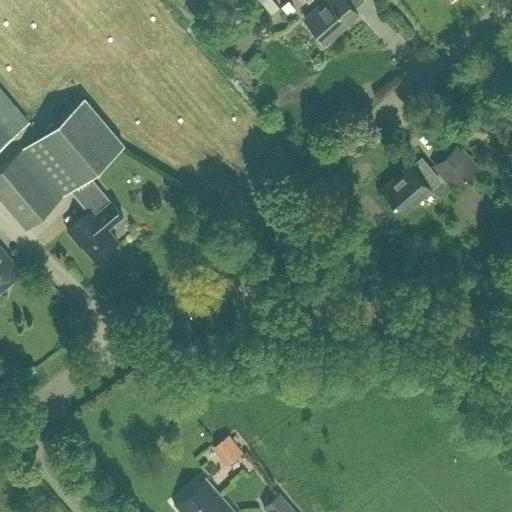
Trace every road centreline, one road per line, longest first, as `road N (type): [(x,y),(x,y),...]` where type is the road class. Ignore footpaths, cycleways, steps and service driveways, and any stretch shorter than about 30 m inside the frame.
road 1 (unclassified): [(509,0),(258,212),(240,243),(225,308)]
road 2 (tertiary): [(225,308),(285,303),(511,318)]
road 3 (tertiary): [(0,433),(109,350),(225,308)]
